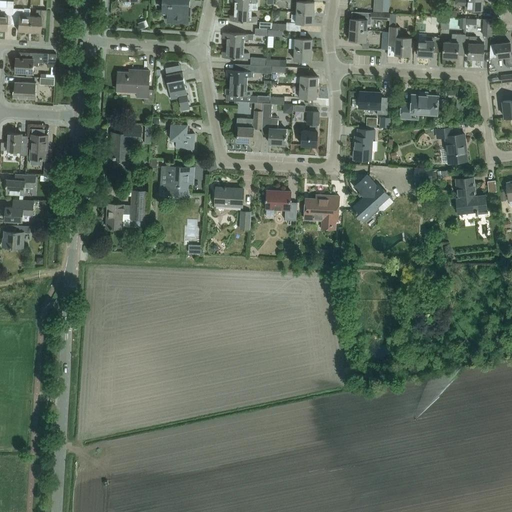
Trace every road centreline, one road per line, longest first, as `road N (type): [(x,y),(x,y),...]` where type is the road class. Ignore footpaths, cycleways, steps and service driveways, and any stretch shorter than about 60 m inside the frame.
road 1 (unclassified): [(56,511),(80,117)]
road 2 (residential): [(333,68),(333,169),(221,162),(202,46)]
road 3 (residential): [(333,68),(481,77),(491,157),(511,154)]
